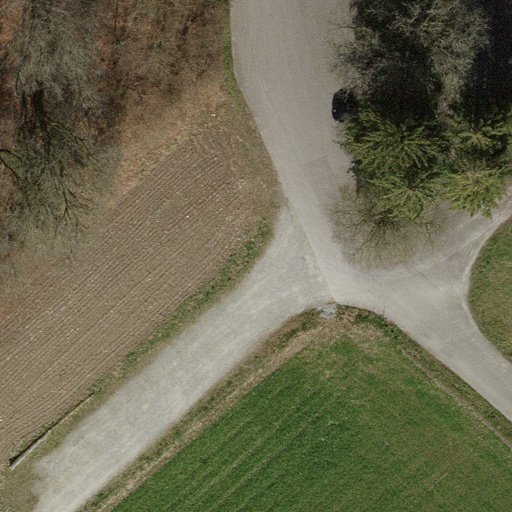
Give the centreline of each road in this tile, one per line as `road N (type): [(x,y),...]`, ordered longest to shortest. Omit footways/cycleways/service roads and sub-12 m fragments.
road 1 (track): [(46,511),(276,309),(387,290),(511,208)]
road 2 (unclassified): [(301,0),(387,290),(511,404)]
